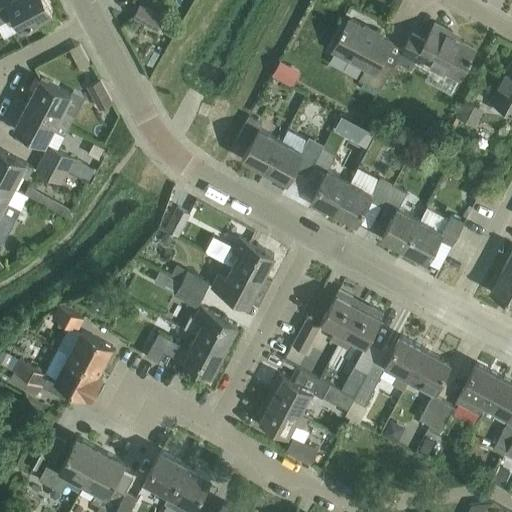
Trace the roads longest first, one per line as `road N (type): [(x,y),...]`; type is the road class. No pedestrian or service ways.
road 1 (residential): [(318,239),(171,151),(98,19)]
road 2 (residential): [(215,434),(318,239)]
road 3 (residential): [(358,511),(215,434)]
road 4 (residential): [(462,313),(318,239)]
road 5 (residential): [(511,504),(496,495),(366,511)]
